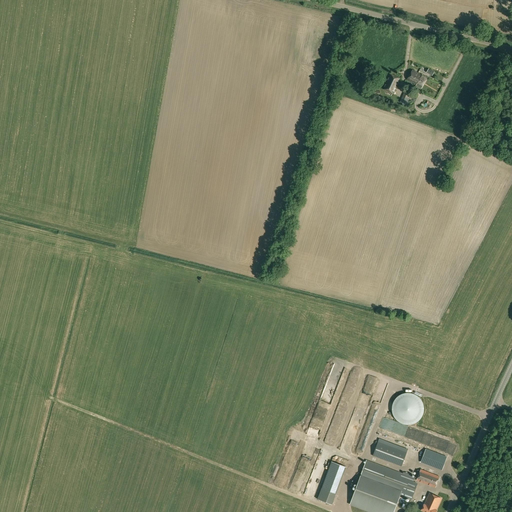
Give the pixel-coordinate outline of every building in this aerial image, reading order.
[(414,84),(420,74),(413,70),(407,80),(414,84)] [(401,78),(391,74),(387,82),(397,86),(401,78)] [(420,74),(414,84),(416,85),(421,88),(428,77),(422,74),(422,75),(420,74)] [(397,86),(387,82),(383,90),(393,94),(397,86)] [(413,93),(405,90),(403,96),(410,99),(413,93)] [(410,99),(403,96),(400,103),(408,106),(410,99)] [(366,412),(371,400),(369,399),(371,393),(365,390),(357,409),(366,412)] [(337,419),(335,425),(342,427),(344,420),(337,419)] [(332,445),(337,430),(332,428),(327,443),(332,445)] [(401,466),(406,453),(378,442),(373,456),(401,466)] [(442,470),(447,457),(426,449),(421,462),(442,470)] [(333,502),(346,464),(331,459),(319,497),(333,502)] [(359,479),(401,494),(404,495),(404,496),(412,499),(418,483),(413,482),(415,478),(366,460),(359,479)] [(436,488),(440,476),(421,469),(416,480),(420,482),(423,483),(429,485),(432,486),(436,488)] [(359,479),(350,504),(371,511),(394,511),(401,494),(359,479)] [(436,510),(442,498),(430,493),(424,504),(421,510),(425,511),(435,511),(437,510),(436,510)]
